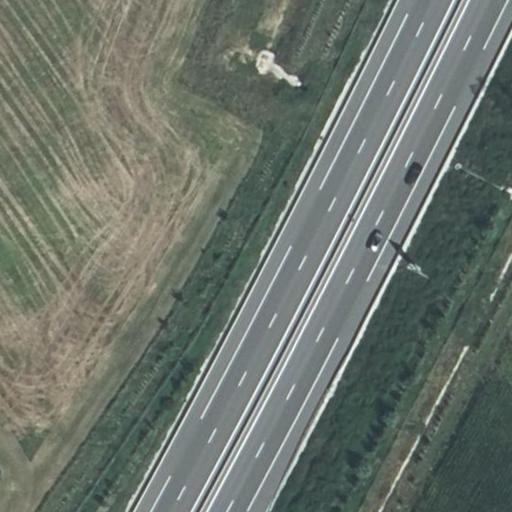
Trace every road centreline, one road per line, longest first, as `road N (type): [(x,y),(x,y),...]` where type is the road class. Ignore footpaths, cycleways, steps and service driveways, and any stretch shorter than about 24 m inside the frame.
road 1 (motorway): [(426,0),(163,511)]
road 2 (motorway): [(221,511),(483,0)]
